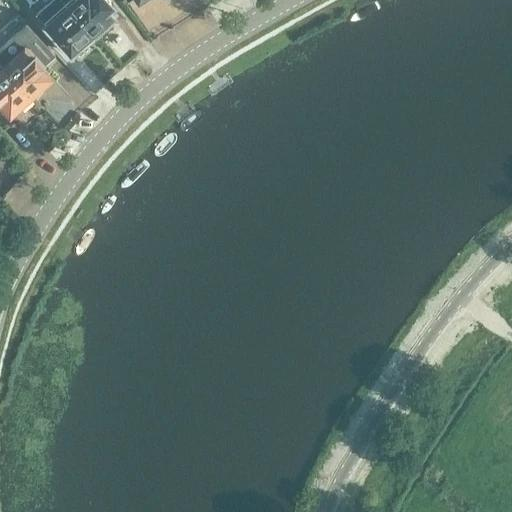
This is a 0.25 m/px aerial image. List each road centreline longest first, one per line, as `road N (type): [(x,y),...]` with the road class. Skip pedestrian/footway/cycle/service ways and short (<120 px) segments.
road 1 (tertiary): [(0,303),(39,223),(125,116),(295,0)]
road 2 (unclassified): [(330,511),(348,463),(392,391),(482,261),(511,242)]
